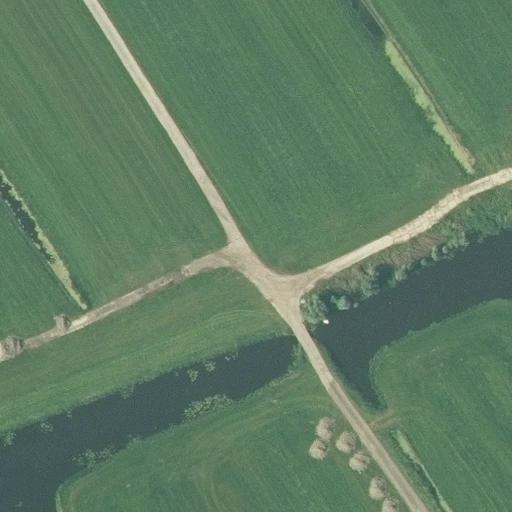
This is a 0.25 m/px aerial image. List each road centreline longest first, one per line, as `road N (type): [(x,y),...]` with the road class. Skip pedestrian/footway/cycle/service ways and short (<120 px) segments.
road 1 (track): [(511,175),(462,190),(407,236),(273,291),(85,0)]
road 2 (track): [(0,358),(241,246)]
road 3 (track): [(418,511),(273,291)]
